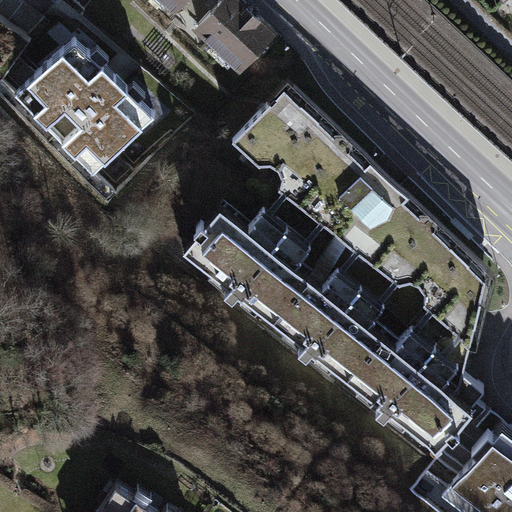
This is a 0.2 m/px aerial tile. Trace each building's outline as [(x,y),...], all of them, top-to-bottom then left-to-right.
[(240,62),(273,27),(245,0),(218,0),(197,22),(240,62)] [(76,23),(8,95),(94,175),(162,102),(117,61),(76,23)] [(284,80),(233,132),(259,158),(271,158),(279,163),(282,173),(279,183),(400,277),(410,274),(419,277),(424,284),(424,296),(469,331),(486,270),(436,225),(438,214),(429,206),(420,208),(405,195),(410,188),(371,152),(366,157),(351,144),(354,134),(342,126),(334,127),(284,80)] [(248,221),(219,199),(181,248),(228,284),(222,291),(232,298),(237,292),(302,342),(296,349),(306,356),(312,348),(382,403),(377,410),(385,416),(390,409),(437,445),(473,398),(443,375),(457,356),(412,322),(398,339),(370,317),(384,299),(337,262),(323,280),(297,260),(312,241),(261,203),(248,221)] [(511,511),(511,422),(504,416),(443,496),(464,511),(511,511)] [(211,511),(143,465),(109,511),(211,511)]
